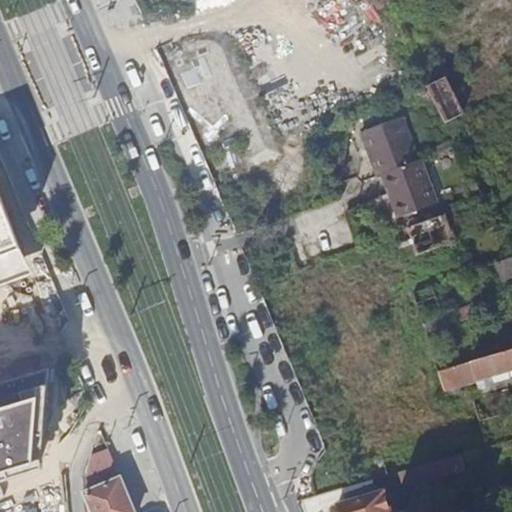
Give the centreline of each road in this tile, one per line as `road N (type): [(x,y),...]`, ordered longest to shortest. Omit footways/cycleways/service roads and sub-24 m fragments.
road 1 (primary): [(263,511),(155,190),(98,54)]
road 2 (primary): [(14,90),(184,511)]
